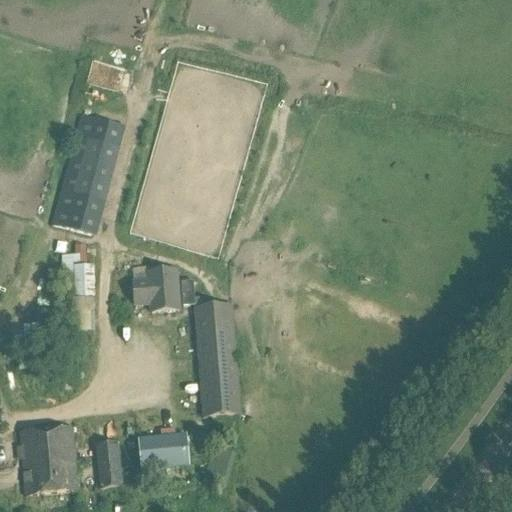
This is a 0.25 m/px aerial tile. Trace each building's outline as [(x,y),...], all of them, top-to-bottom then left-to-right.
[(134,77),(137,64),(108,57),(106,70),(134,77)] [(91,235),(102,196),(122,126),(82,116),(51,225),(91,235)] [(94,265),(87,266),(86,244),(75,245),(75,254),(62,255),(64,299),(96,297),(94,265)] [(181,313),(179,286),(178,272),(146,274),(147,282),(132,283),(135,310),(149,309),(150,316),(181,313)] [(181,285),(183,309),(195,308),(193,284),(181,285)] [(242,418),(233,307),(194,311),(202,421),(242,418)] [(82,347),(84,369),(98,368),(97,347),(82,347)] [(21,436),(26,489),(27,499),(79,495),(79,489),(73,431),(21,436)] [(188,438),(139,443),(142,474),(191,470),(188,438)] [(124,491),(121,460),(119,446),(97,448),(101,493),(124,491)]
